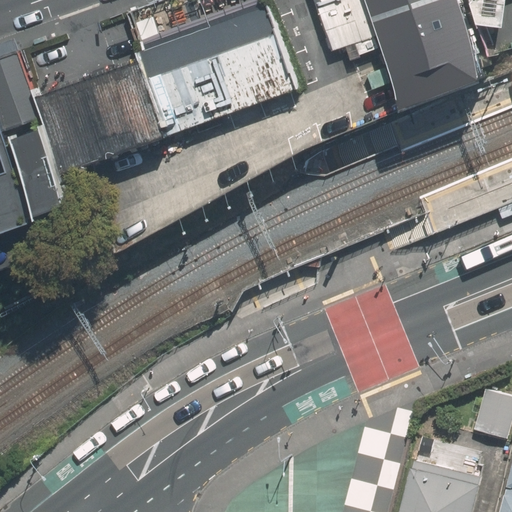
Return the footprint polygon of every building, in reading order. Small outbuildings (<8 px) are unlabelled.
[(317,0),(335,50),(381,34),(369,0),(317,0)] [(406,105),(491,76),(464,0),(369,0),(381,34),(406,105)] [(511,0),(470,0),(478,21),(511,24),(511,11),(511,0)] [(140,50),(143,58),(171,135),(302,89),(271,4),(203,28),(140,50)] [(0,110),(8,133),(45,120),(21,54),(0,61),(0,110)] [(41,93),(69,171),(171,135),(143,58),(41,93)] [(0,165),(14,160),(8,144),(11,144),(0,114),(0,165)] [(43,212),(70,202),(73,201),(45,123),(42,124),(14,134),(43,212)] [(511,436),(511,435),(511,394),(489,389),(479,428),(511,436)] [(484,475),(421,460),(420,466),(417,466),(405,511),(477,511),(485,483),(482,482),(484,475)]
